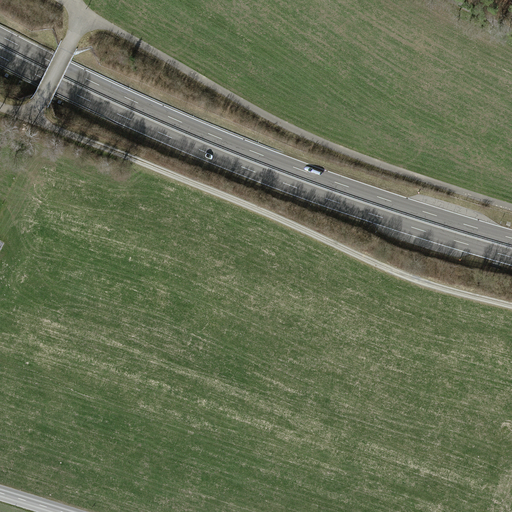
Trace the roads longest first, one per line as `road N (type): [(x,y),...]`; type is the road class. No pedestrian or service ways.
road 1 (track): [(76,0),(84,12),(31,119),(400,274),(511,306)]
road 2 (trunk): [(511,238),(249,150),(0,35)]
road 3 (trunk): [(0,56),(242,167),(511,257)]
road 4 (track): [(61,0),(270,119),(353,155),(511,205)]
